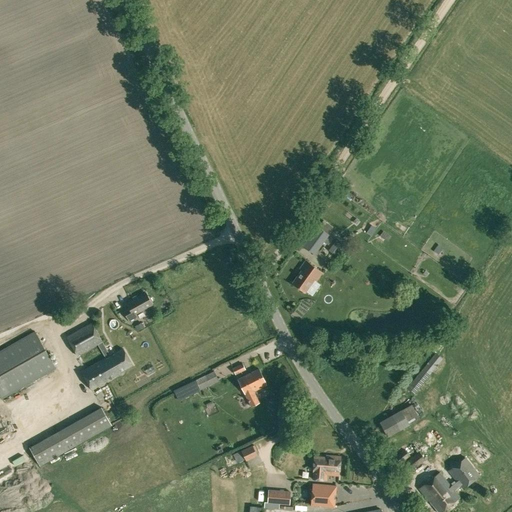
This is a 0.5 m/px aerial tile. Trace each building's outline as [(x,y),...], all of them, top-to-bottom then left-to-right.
[(302,245),(314,254),(329,234),(328,233),(333,226),(323,219),(318,226),(317,225),(302,245)] [(375,229),(371,226),(367,233),(371,236),(375,229)] [(380,235),(387,241),(391,236),(383,231),(380,235)] [(329,250),(336,255),(344,243),(337,238),(329,250)] [(292,282),(305,292),(314,280),(316,281),(323,272),(306,259),(299,268),(301,270),(292,282)] [(123,311),(129,322),(138,317),(136,313),(152,304),(146,292),(127,303),(129,307),(123,311)] [(83,370),(93,388),(120,373),(119,372),(132,365),(123,349),(110,356),(92,322),(66,336),(77,356),(98,345),(105,358),(83,370)] [(0,350),(0,396),(1,399),(56,368),(35,330),(0,350)] [(407,387),(415,393),(443,359),(435,353),(407,387)] [(232,368),(235,374),(245,369),(242,363),(232,368)] [(238,379),(251,406),(259,402),(254,391),(266,385),(258,368),(238,379)] [(178,389),(182,396),(191,392),(191,393),(219,381),(214,371),(186,384),(187,385),(178,389)] [(69,386),(15,410),(23,428),(77,404),(69,386)] [(380,421),(388,436),(409,425),(419,419),(412,404),(401,409),(380,421)] [(29,447),(40,466),(112,425),(101,406),(29,447)] [(429,442),(434,450),(439,447),(434,439),(429,442)] [(245,451),(247,460),(260,457),(258,448),(245,451)] [(388,459),(396,467),(406,458),(409,456),(404,449),(393,458),(391,456),(388,459)] [(245,459),(241,450),(234,453),(238,462),(245,459)] [(396,468),(404,477),(426,459),(418,450),(396,468)] [(312,478),(327,479),(327,475),(338,476),(340,456),(326,455),(325,456),(314,455),(312,478)] [(448,470),(462,488),(479,475),(466,457),(448,470)] [(419,488),(437,511),(439,511),(459,497),(440,472),(419,488)] [(285,489),(286,477),(271,477),(271,489),(285,489)] [(311,504),(334,507),(335,486),(312,484),(311,504)] [(278,503),(289,504),(290,491),(279,491),(278,503)]
